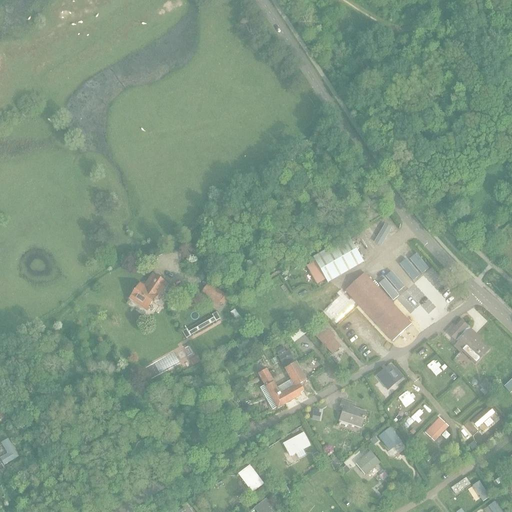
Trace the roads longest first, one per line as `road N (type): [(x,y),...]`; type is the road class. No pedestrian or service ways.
road 1 (unclassified): [(121,511),(480,295)]
road 2 (tertiary): [(480,295),(386,190),(260,0)]
